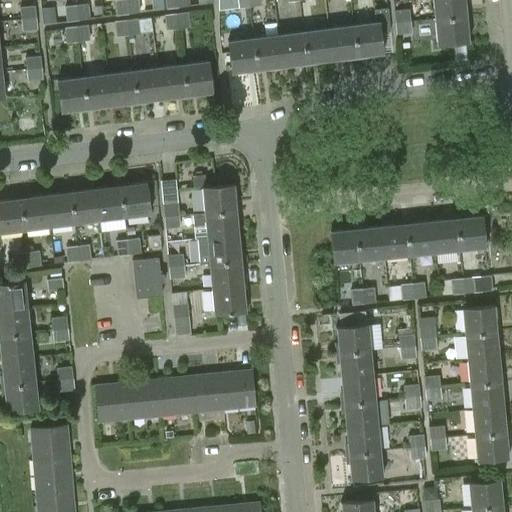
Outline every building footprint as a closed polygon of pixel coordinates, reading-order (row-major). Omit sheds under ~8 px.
[(114,0),(116,15),(128,13),(126,0),(114,0)] [(126,0),(128,13),(153,10),(152,0),(126,0)] [(165,0),(166,8),(178,6),(177,0),(165,0)] [(432,0),(434,18),(467,15),(465,0),(432,0)] [(77,4),(78,20),(90,18),(89,3),(77,4)] [(66,21),(78,20),(77,4),(65,6),(66,21)] [(20,7),(21,18),(36,17),(35,5),(20,7)] [(54,6),(41,8),(43,23),(56,22),(54,6)] [(353,25),(357,57),(383,54),(380,33),(390,31),(388,8),(374,9),(375,22),(353,25)] [(394,10),(395,22),(410,21),(409,8),(394,10)] [(176,13),(178,28),(190,27),(188,11),(176,13)] [(166,30),(178,28),(176,13),(164,14),(166,30)] [(469,41),(467,15),(434,18),(436,44),(469,41)] [(36,17),(21,18),(22,30),(37,29),(36,17)] [(126,19),(128,35),(140,33),(138,18),(126,19)] [(116,36),(128,35),(126,19),(114,21),(116,36)] [(410,21),(395,22),(396,34),(411,33),(410,21)] [(76,26),(78,41),(90,39),(88,24),(76,26)] [(353,25),(328,28),(332,60),(357,57),(353,25)] [(66,42),(78,41),(76,26),(64,27),(66,42)] [(328,28),(303,31),(307,64),(332,60),(328,28)] [(303,31),(278,34),(282,67),(307,64),(303,31)] [(278,34),(253,37),(257,70),(282,67),(278,34)] [(232,73),(257,70),(253,37),(228,41),(232,73)] [(25,57),(26,69),(41,67),(40,55),(25,57)] [(183,64),(187,96),(213,93),(209,60),(183,64)] [(183,64),(158,67),(162,99),(187,96),(183,64)] [(41,67),(26,69),(28,81),(43,79),(41,67)] [(158,67),(133,70),(137,103),(162,99),(158,67)] [(133,70),(108,73),(112,106),(137,103),(133,70)] [(108,73),(83,77),(87,109),(112,106),(108,73)] [(62,112),(87,109),(83,77),(58,80),(62,112)] [(204,174),(193,175),(193,176),(194,186),(205,185),(204,175),(204,174)] [(160,180),(164,216),(179,215),(176,179),(160,180)] [(120,185),(125,217),(150,214),(146,182),(120,185)] [(120,185),(95,188),(100,221),(114,219),(115,223),(125,222),(124,217),(125,217),(120,185)] [(235,185),(208,187),(202,188),(204,213),(237,210),(235,185)] [(95,188),(70,191),(74,224),(100,221),(95,188)] [(70,191),(45,195),(49,227),(74,224),(70,191)] [(45,195),(20,198),(24,230),(49,227),(45,195)] [(0,233),(24,230),(20,198),(0,200),(0,233)] [(206,225),(207,239),(240,235),(237,210),(204,213),(193,215),(194,226),(206,225)] [(179,215),(164,216),(165,228),(180,227),(179,215)] [(482,216),(456,219),(459,250),(485,248),(482,216)] [(456,219),(431,221),(434,253),(459,250),(456,219)] [(431,221),(406,224),(409,255),(434,253),(431,221)] [(406,224),(381,226),(384,258),(409,255),(406,224)] [(381,226),(356,229),(359,260),(384,258),(381,226)] [(334,263),(359,260),(356,229),(331,231),(334,263)] [(200,264),(209,264),(242,260),(240,235),(207,239),(208,250),(199,251),(200,264)] [(127,239),(129,254),(141,252),(139,237),(127,239)] [(117,255),(129,254),(127,239),(115,240),(117,255)] [(77,245),(79,260),(92,259),(90,243),(77,245)] [(67,262),(79,260),(77,245),(65,246),(67,262)] [(27,251),(30,267),(41,265),(39,250),(27,251)] [(17,268),(30,267),(27,251),(15,253),(17,268)] [(167,254),(168,266),(184,265),(183,253),(167,254)] [(162,294),(160,282),(164,281),(163,273),(159,273),(158,256),(131,259),(135,297),(162,294)] [(209,264),(212,289),(245,285),(242,260),(209,264)] [(184,265),(168,266),(169,279),(185,277),(184,265)] [(491,275),(462,277),(464,293),(492,290),(491,275)] [(48,291),(63,290),(62,277),(46,278),(48,291)] [(464,293),(462,277),(450,278),(452,294),(464,293)] [(412,282),(414,298),(426,297),(424,281),(412,282)] [(0,310),(28,307),(25,282),(0,284),(0,310)] [(402,299),(414,298),(412,282),(400,284),(402,299)] [(247,311),(245,285),(212,289),(214,314),(247,311)] [(362,288),(363,303),(376,302),(374,286),(362,288)] [(351,304),(363,303),(362,288),(349,289),(351,304)] [(175,335),(190,333),(187,302),(172,304),(175,335)] [(461,309),(463,335),(496,331),(494,306),(461,309)] [(0,310),(0,335),(30,332),(28,307),(0,310)] [(338,353),(370,350),(368,325),(366,325),(365,312),(339,314),(341,327),(336,328),(338,353)] [(51,317),(52,329),(67,328),(66,316),(51,317)] [(418,318),(420,339),(436,337),(434,323),(433,317),(418,318)] [(67,328),(52,329),(53,341),(68,339),(67,328)] [(496,331),(463,335),(466,360),(499,357),(496,331)] [(0,335),(0,360),(0,361),(33,357),(30,332),(0,335)] [(398,334),(399,347),(415,346),(413,333),(398,334)] [(436,337),(420,339),(421,350),(437,348),(436,337)] [(415,346),(399,347),(400,359),(416,357),(415,346)] [(338,353),(341,378),(373,375),(370,350),(338,353)] [(0,361),(3,386),(36,382),(33,357),(0,361)] [(499,357),(466,360),(468,385),(501,382),(499,357)] [(56,367),(57,379),(73,378),(72,366),(56,367)] [(220,372),(224,409),(255,406),(252,369),(220,372)] [(220,372),(189,376),(193,412),(224,409),(220,372)] [(423,376),(424,389),(440,387),(439,374),(423,376)] [(341,378),(343,403),(375,400),(373,375),(341,378)] [(189,376),(158,379),(162,415),(193,412),(189,376)] [(73,378),(57,379),(59,391),(74,390),(73,378)] [(158,379),(127,382),(131,418),(162,415),(158,379)] [(39,408),(36,382),(3,386),(5,411),(39,408)] [(99,422),(131,418),(127,382),(96,385),(99,422)] [(501,382),(468,385),(470,410),(503,407),(501,382)] [(403,385),(404,397),(420,396),(419,383),(403,385)] [(440,387),(424,389),(425,401),(441,399),(440,387)] [(420,396),(404,397),(405,409),(421,407),(420,396)] [(343,403),(345,428),(378,425),(375,400),(343,403)] [(503,407),(470,410),(473,435),(506,432),(503,407)] [(254,424),(246,424),(247,433),(255,432),(254,424)] [(428,426),(429,439),(445,437),(444,424),(428,426)] [(345,428),(348,454),(380,450),(378,425),(345,428)] [(30,429),(33,461),(69,458),(66,426),(30,429)] [(506,432),(473,435),(475,461),(508,458),(506,432)] [(408,435),(409,448),(424,446),(423,433),(408,435)] [(445,437),(429,439),(430,450),(446,449),(445,437)] [(424,446),(409,448),(410,459),(425,457),(424,446)] [(383,476),(380,450),(348,454),(350,479),(383,476)] [(69,458),(33,461),(35,492),(72,489),(69,458)] [(470,508),(502,505),(499,480),(467,482),(470,508)] [(73,511),(72,489),(35,492),(37,511),(73,511)] [(424,500),(424,511),(428,511),(440,511),(439,498),(424,500)] [(340,511),(374,511),(373,499),(340,502),(340,511)] [(228,505),(228,511),(260,511),(260,502),(228,505)]
